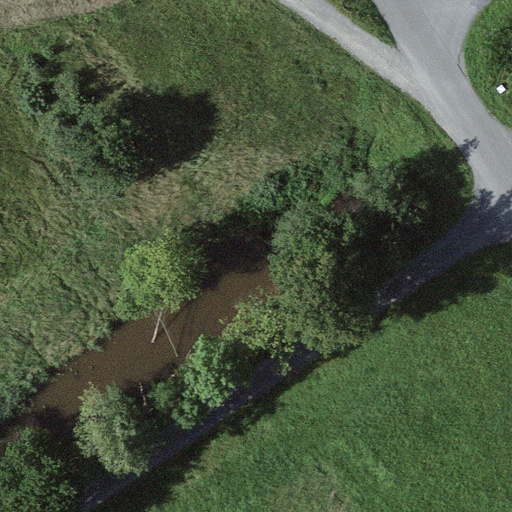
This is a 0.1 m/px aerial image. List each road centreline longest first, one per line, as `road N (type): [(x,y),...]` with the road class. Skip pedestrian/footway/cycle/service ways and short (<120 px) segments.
road 1 (track): [(511,203),(68,511)]
road 2 (track): [(511,189),(392,0)]
road 3 (track): [(297,0),(460,97)]
